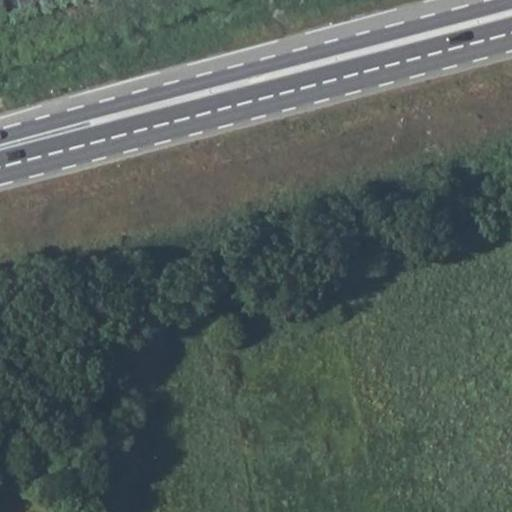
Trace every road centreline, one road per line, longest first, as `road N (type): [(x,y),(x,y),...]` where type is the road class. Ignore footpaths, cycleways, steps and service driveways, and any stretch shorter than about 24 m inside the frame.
road 1 (primary): [(511,2),(0,137)]
road 2 (primary): [(0,174),(511,40)]
road 3 (primary): [(453,0),(0,122)]
